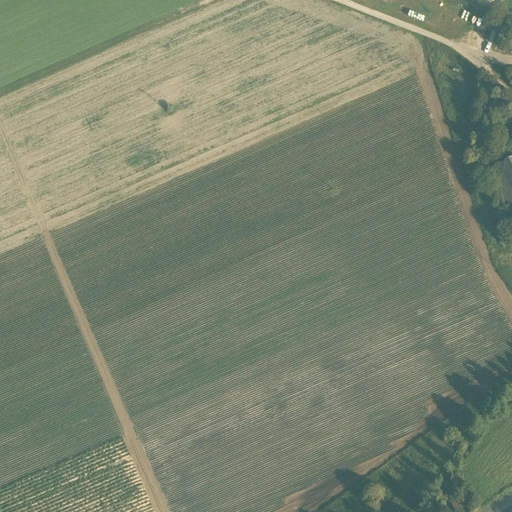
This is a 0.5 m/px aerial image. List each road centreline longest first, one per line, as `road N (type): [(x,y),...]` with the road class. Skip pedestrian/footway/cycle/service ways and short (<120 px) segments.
road 1 (track): [(206,0),(0,91)]
road 2 (track): [(449,44),(333,0)]
